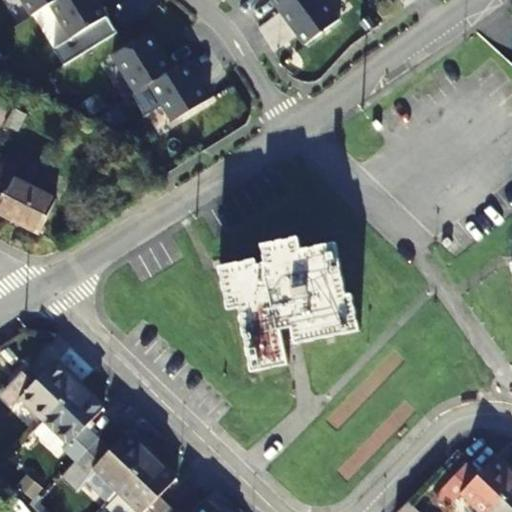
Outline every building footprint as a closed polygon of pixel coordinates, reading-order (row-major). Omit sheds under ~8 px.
[(21,0),(32,16),(50,5),(58,0),(21,0)] [(58,0),(50,5),(71,39),(107,16),(97,0),(58,0)] [(271,0),(281,13),(297,0),(271,0)] [(297,0),(281,13),(280,13),(305,46),(340,19),(325,0),(297,0)] [(112,56),(135,93),(149,85),(173,70),(150,33),(112,56)] [(135,93),(133,95),(146,117),(162,106),(172,123),(209,100),(186,62),(173,70),(149,85),(135,93)] [(26,165),(11,158),(0,178),(0,210),(43,234),(61,202),(20,179),(26,165)] [(349,292),(343,293),(332,241),(297,248),(295,235),(258,243),(262,262),(252,265),(250,258),(214,266),(224,310),(237,308),(239,316),(237,317),(249,373),(286,364),(279,336),(290,333),(293,344),(357,330),(349,292)] [(71,371),(59,359),(42,378),(29,365),(7,388),(20,401),(25,396),(49,419),(82,384),(71,373),(71,371)] [(81,460),(104,436),(91,424),(108,406),(96,395),(93,395),(82,384),(49,419),(73,442),(68,448),(81,460)] [(143,440),(131,429),(114,446),(104,436),(81,460),(91,470),(96,465),(121,488),(155,454),(143,442),(143,440)] [(168,511),(175,505),(163,493),(180,475),(168,463),(165,463),(155,454),(121,488),(146,511),(145,511),(168,511)] [(506,468),(494,456),(476,475),(462,462),(440,486),(454,498),(458,493),(478,511),(485,511),(511,484),(511,477),(505,471),(506,468)] [(511,511),(511,484),(485,511),(511,511)] [(217,511),(217,510),(206,500),(193,511),(183,511),(175,505),(168,511),(217,511)] [(417,511),(406,502),(396,511),(417,511)]
